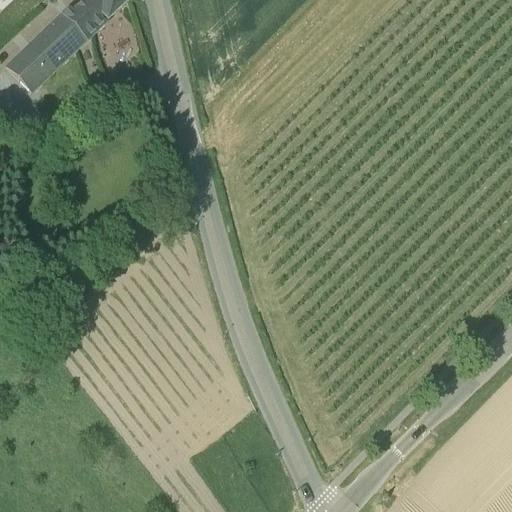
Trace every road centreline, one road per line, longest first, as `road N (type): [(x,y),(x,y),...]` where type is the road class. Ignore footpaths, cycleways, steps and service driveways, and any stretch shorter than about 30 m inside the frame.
road 1 (unclassified): [(322,511),(243,316),(152,0)]
road 2 (tertiary): [(340,511),(511,338)]
